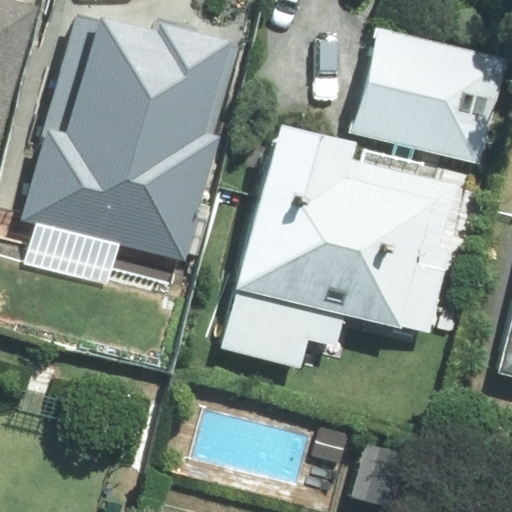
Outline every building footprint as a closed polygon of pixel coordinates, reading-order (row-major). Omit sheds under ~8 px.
[(0,0),(0,129),(27,0),(0,0)] [(191,268),(241,39),(164,22),(161,39),(62,18),(22,201),(14,241),(106,261),(108,250),(191,268)] [(377,21),(354,123),(482,152),(505,49),(377,21)] [(357,132),(280,112),(221,346),(299,366),(306,337),(337,344),(346,309),(434,331),(471,182),(352,152),(357,132)] [(511,307),(498,359),(511,363),(511,307)] [(419,447),(370,433),(355,486),(404,500),(419,447)]
